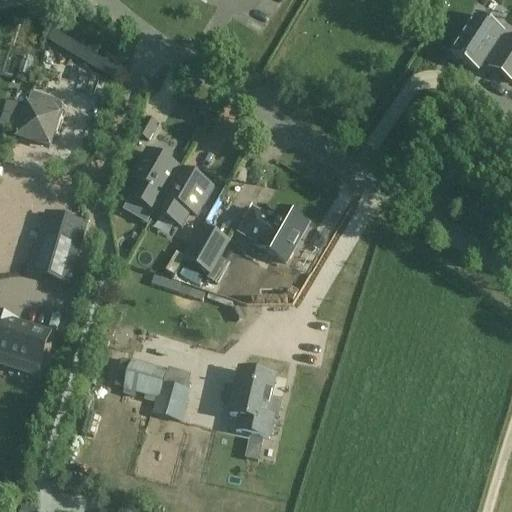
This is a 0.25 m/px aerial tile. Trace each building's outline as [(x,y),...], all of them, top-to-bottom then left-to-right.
[(351,21),(335,56),(367,71),(393,13),(376,5),(366,27),(351,21)] [(490,69),(511,83),(511,39),(510,38),(509,40),(502,36),(504,34),(477,16),(451,56),(477,74),(486,61),(493,65),(490,69)] [(26,106),(16,138),(48,147),(58,116),(26,106)] [(139,139),(148,144),(155,131),(146,126),(139,139)] [(129,199),(155,214),(179,172),(147,153),(132,180),(138,184),(129,199)] [(212,191),(179,172),(155,214),(182,229),(190,214),(197,217),(212,191)] [(257,249),(285,265),(306,228),(296,222),(298,218),(294,216),(290,215),(286,214),(282,214),(278,212),(271,225),(252,213),(240,234),(259,245),(257,249)] [(68,285),(85,228),(46,216),(29,274),(68,285)] [(227,244),(203,230),(185,261),(210,275),(227,244)] [(185,258),(176,253),(166,272),(174,277),(185,258)] [(0,354),(39,367),(49,337),(2,323),(0,330),(0,354)] [(167,401),(176,375),(167,372),(169,367),(145,359),(146,358),(135,354),(123,390),(125,391),(120,406),(135,410),(140,395),(159,402),(160,399),(167,401)] [(235,434),(248,437),(267,441),(272,420),(265,419),(274,382),(239,374),(230,418),(238,420),(235,434)] [(213,455),(229,456),(230,428),(214,427),(213,455)] [(256,461),(261,441),(249,438),(244,458),(256,461)] [(87,483),(66,479),(64,490),(85,495),(87,483)] [(30,505),(54,511),(58,498),(33,492),(30,505)]
